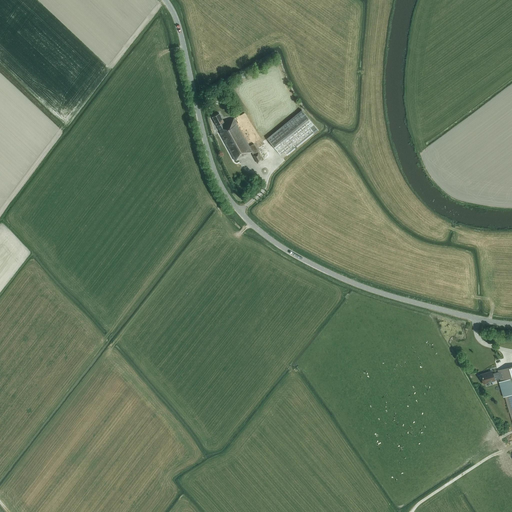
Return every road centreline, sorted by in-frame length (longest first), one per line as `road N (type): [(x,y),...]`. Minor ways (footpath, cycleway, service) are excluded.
road 1 (tertiary): [(511,324),(362,287),(256,227),(216,176),(180,30),(165,0)]
road 2 (track): [(511,447),(412,511)]
